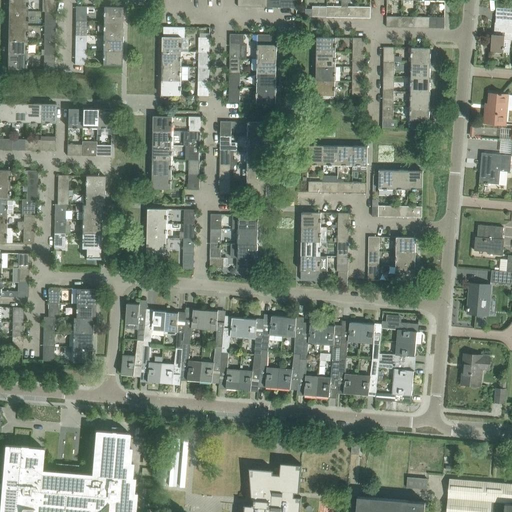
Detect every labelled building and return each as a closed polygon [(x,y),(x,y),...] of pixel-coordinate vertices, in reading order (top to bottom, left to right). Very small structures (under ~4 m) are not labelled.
[(27,11),(27,0),(8,0),(8,11),(27,11)] [(44,0),(44,11),(55,12),(55,0),(44,0)] [(75,21),(86,21),(87,6),(76,6),(75,21)] [(327,17),(327,6),(312,6),(312,17),(327,17)] [(342,6),(327,6),(327,17),(341,17),(342,6)] [(341,17),(356,18),(356,7),(342,6),(341,17)] [(122,22),(123,7),(104,7),(103,22),(122,22)] [(371,7),(370,7),(356,7),(356,18),(370,18),(371,7)] [(511,8),(496,7),(496,15),(511,16),(511,8)] [(8,25),(27,26),(27,11),(8,11),(8,25)] [(55,26),(55,12),(44,11),(44,26),(55,26)] [(386,27),(401,27),(401,16),(387,16),(386,16),(386,27)] [(416,16),(401,16),(401,27),(415,27),(416,16)] [(415,27),(430,28),(430,17),(416,16),(415,27)] [(445,17),(430,17),(430,28),(444,28),(445,17)] [(86,36),(86,21),(75,21),(75,35),(86,36)] [(103,22),(103,36),(122,36),(122,22),(103,22)] [(492,34),(490,52),(503,53),(504,52),(509,53),(511,40),(511,39),(511,23),(495,22),(494,30),(496,30),(495,34),(492,34)] [(8,40),(27,40),(27,26),(8,25),(8,40)] [(44,26),(44,40),(55,41),(55,26),(44,26)] [(164,27),(164,36),(163,36),(163,51),(182,52),(182,38),(185,38),(185,37),(185,27),(164,27)] [(230,34),(230,59),(241,59),(241,44),(244,44),(244,34),(230,34)] [(258,59),(277,60),(277,34),(258,34),(258,59)] [(75,35),(75,50),(86,50),(86,36),(75,35)] [(103,36),(103,50),(122,51),(122,36),(103,36)] [(198,52),(209,52),(210,37),(199,37),(198,52)] [(317,37),(317,52),(336,53),(336,37),(317,37)] [(353,53),(364,53),(364,38),(353,38),(353,53)] [(8,54),(27,54),(27,40),(8,40),(8,54)] [(44,55),(55,55),(55,41),(44,40),(44,55)] [(384,47),(383,62),(394,62),(395,47),(384,47)] [(431,48),(430,48),(412,47),(411,62),(430,62),(431,48)] [(86,65),(86,50),(75,50),(75,64),(85,65),(86,65)] [(103,50),(103,65),(122,65),(122,51),(103,50)] [(163,51),(162,66),(181,66),(182,52),(163,51)] [(209,67),(209,52),(198,52),(198,66),(209,67)] [(317,52),(316,67),(335,67),(336,53),(317,52)] [(353,53),(352,67),(363,67),(364,53),(353,53)] [(8,54),(7,69),(26,69),(27,54),(8,54)] [(54,70),(55,55),(44,55),(43,70),(54,70)] [(229,73),(240,73),(241,59),(230,59),(229,73)] [(257,71),(257,74),(276,74),(277,60),(258,59),(252,59),(252,69),(254,71),(257,71)] [(394,76),(394,62),(383,62),(383,76),(394,76)] [(411,62),(411,77),(430,77),(430,62),(411,62)] [(181,66),(162,66),(162,80),(181,80),(181,66)] [(198,80),(209,80),(209,67),(198,66),(198,80)] [(316,67),(316,81),(335,81),(335,67),(316,67)] [(352,81),(363,81),(363,67),(352,67),(352,81)] [(229,73),(229,87),(240,87),(240,73),(229,73)] [(257,74),(257,88),(276,88),(276,74),(257,74)] [(383,76),(383,91),(394,91),(394,76),(383,76)] [(411,77),(411,91),(430,91),(430,77),(411,77)] [(162,80),(162,95),(181,95),(181,80),(162,80)] [(209,96),(209,80),(198,80),(198,96),(209,96)] [(335,96),(335,81),(316,81),(316,95),(318,95),(335,96)] [(363,96),(363,81),(352,81),(352,96),(363,96)] [(229,102),(240,102),(240,87),(229,87),(229,102)] [(257,88),(257,102),(276,103),(276,88),(257,88)] [(394,105),(394,91),(383,91),(383,105),(394,105)] [(411,91),(411,106),(430,106),(430,91),(411,91)] [(508,95),(502,94),(502,93),(500,93),(500,94),(497,94),(497,93),(489,92),(488,102),(489,102),(488,110),(485,110),(484,123),(505,125),(508,95)] [(0,121),(12,122),(12,103),(0,102),(0,121)] [(12,122),(26,122),(26,103),(12,103),(12,122)] [(26,103),(26,122),(41,122),(41,104),(26,103)] [(56,123),(56,108),(56,104),(41,104),(41,122),(56,123)] [(393,119),(394,105),(383,105),(382,120),(396,120),(396,119),(393,119)] [(429,120),(430,106),(411,106),(410,120),(409,129),(424,129),(424,120),(426,120),(429,120)] [(83,108),(68,108),(68,127),(82,127),(83,108)] [(97,109),(83,108),(82,127),(96,128),(97,109)] [(96,128),(111,128),(112,109),(97,109),(96,128)] [(154,116),(153,131),(172,131),(173,116),(154,116)] [(190,117),(189,131),(200,131),(201,117),(190,116),(190,117)] [(396,120),(382,120),(382,128),(382,129),(396,129),(396,120)] [(221,121),(220,136),(231,136),(231,129),(232,121),(229,121),(221,121)] [(249,122),(248,136),(267,137),(268,122),(249,122)] [(153,131),(153,145),(172,145),(172,144),(172,131),(153,131)] [(200,146),(200,131),(189,131),(189,144),(189,146),(200,146)] [(231,151),(231,136),(220,136),(220,151),(231,151)] [(267,151),(267,137),(248,136),(248,144),(248,151),(267,151)] [(0,149),(11,150),(11,144),(11,139),(0,138),(0,149)] [(26,150),(26,144),(26,139),(11,139),(11,144),(11,150),(26,150)] [(40,150),(40,140),(26,139),(26,144),(26,150),(40,150)] [(55,140),(40,140),(40,150),(55,151),(55,140)] [(81,155),(82,144),(67,144),(67,155),(81,155)] [(82,144),(81,155),(95,156),(96,145),(88,144),(82,144)] [(111,145),(96,145),(95,156),(111,156),(111,145)] [(153,145),(153,160),(172,160),(172,145),(153,145)] [(309,164),(324,164),(324,145),(309,145),(309,164)] [(338,146),(324,145),(324,164),(338,165),(338,146)] [(189,146),(189,160),(200,160),(200,146),(189,146)] [(338,165),(352,165),(353,146),(338,146),(338,165)] [(367,146),(353,146),(352,165),(367,165),(367,146)] [(220,151),(220,165),(231,165),(231,151),(220,151)] [(267,165),(267,151),(248,151),(248,165),(267,165)] [(479,181),(479,182),(485,183),(485,184),(488,184),(488,183),(506,185),(507,171),(510,172),(511,155),(482,153),(481,164),(485,164),(485,169),(482,169),(481,181),(479,181)] [(153,160),(153,174),(172,174),(172,160),(153,160)] [(200,175),(200,160),(189,160),(189,175),(200,175)] [(230,180),(231,165),(220,165),(219,179),(230,180)] [(248,165),(247,180),(266,180),(267,165),(248,165)] [(10,170),(0,169),(0,184),(10,184),(10,170)] [(394,189),(394,170),(379,169),(379,175),(379,188),(394,189)] [(27,170),(27,185),(38,185),(38,170),(27,170)] [(394,189),(408,189),(409,170),(394,170),(394,189)] [(423,170),(409,170),(408,189),(422,189),(423,189),(423,173),(423,170)] [(152,188),(154,189),(171,189),(172,174),(153,174),(152,188)] [(57,189),(68,189),(69,175),(58,175),(57,189)] [(85,190),(104,190),(105,176),(86,175),(86,176),(85,190)] [(199,189),(200,175),(189,175),(188,189),(199,189)] [(352,193),(352,182),(344,182),(344,178),(338,178),(338,182),(337,193),(352,193)] [(230,180),(219,179),(219,194),(230,194),(230,180)] [(266,195),(266,180),(247,180),(247,194),(258,195),(266,195)] [(308,192),(323,192),(323,181),(309,181),(308,192)] [(323,192),(337,193),(338,182),(323,181),(323,192)] [(367,182),(352,182),(352,193),(367,193),(367,182)] [(10,184),(0,184),(0,198),(7,199),(7,198),(9,198),(10,184)] [(37,200),(38,185),(27,185),(26,199),(29,199),(35,199),(35,200),(37,200)] [(68,204),(68,189),(57,189),(57,204),(66,204),(68,204)] [(102,204),(102,205),(104,205),(104,190),(85,190),(85,204),(102,204)] [(0,212),(7,213),(13,213),(13,199),(9,199),(0,198),(0,212)] [(24,204),(24,213),(34,213),(35,200),(35,199),(29,199),(29,205),(24,204)] [(55,204),(54,218),(65,219),(66,204),(57,204),(55,204)] [(101,219),(102,205),(102,204),(85,204),(83,204),(82,210),(78,210),(76,213),(76,219),(82,219),(101,219)] [(393,206),(378,205),(372,205),(372,216),(393,217),(393,206)] [(408,206),(393,206),(393,217),(407,217),(408,206)] [(422,206),(408,206),(407,217),(422,217),(422,206)] [(148,208),(148,223),(167,223),(167,209),(148,208)] [(195,224),(195,209),(184,209),(184,224),(195,224)] [(302,212),(302,227),(321,227),(321,212),(302,212)] [(17,228),(23,228),(34,228),(34,213),(24,213),(23,221),(17,220),(17,228)] [(338,213),(338,227),(349,227),(349,213),(338,213)] [(211,214),(211,228),(222,229),(222,214),(211,214)] [(239,214),(239,229),(258,230),(258,215),(239,214)] [(54,218),(54,233),(65,233),(74,233),(74,227),(65,227),(65,219),(54,218)] [(82,233),(101,233),(101,219),(82,219),(82,233)] [(148,223),(147,238),(166,238),(167,223),(148,223)] [(184,224),(183,238),(195,238),(195,224),(184,224)] [(477,237),(475,236),(474,250),(487,251),(487,253),(503,255),(504,239),(502,239),(504,227),(478,225),(477,237)] [(302,227),(302,241),(321,242),(321,227),(302,227)] [(338,227),(338,242),(349,242),(349,227),(338,227)] [(34,243),(34,228),(23,228),(23,243),(34,243)] [(221,243),(222,229),(211,228),(210,243),(221,243)] [(239,229),(238,243),(257,244),(258,230),(239,229)] [(54,248),(65,248),(65,233),(54,233),(54,248)] [(100,249),(101,249),(101,233),(82,233),(82,248),(86,248),(86,258),(100,259),(100,257),(100,249)] [(368,251),(379,251),(380,237),(369,236),(368,251)] [(397,237),(396,251),(415,252),(416,237),(397,237)] [(166,238),(147,238),(147,252),(166,253),(166,238)] [(194,269),(195,238),(183,238),(183,253),(183,268),(181,268),(181,269),(194,269)] [(302,241),(301,256),(320,256),(321,242),(302,241)] [(338,242),(337,256),(348,256),(349,242),(338,242)] [(210,265),(210,267),(224,267),(224,258),(221,258),(221,243),(210,243),(210,265)] [(257,258),(257,244),(238,243),(238,257),(237,257),(237,267),(255,267),(256,267),(256,258),(257,258)] [(368,251),(368,265),(379,266),(379,251),(368,251)] [(396,251),(396,266),(415,266),(415,252),(396,251)] [(18,253),(18,267),(29,267),(29,253),(18,253)] [(320,271),(320,256),(301,256),(301,280),(315,280),(322,281),(322,271),(320,271)] [(348,256),(337,256),(337,271),(348,271),(348,256)] [(379,280),(379,266),(368,265),(368,280),(379,280)] [(415,266),(396,266),(396,281),(414,281),(415,281),(415,266)] [(29,282),(29,267),(18,267),(18,282),(29,282)] [(490,282),(511,284),(511,271),(507,271),(492,270),(490,282)] [(1,282),(0,281),(0,296),(0,297),(0,296),(17,297),(28,297),(29,282),(18,282),(17,290),(0,290),(1,282)] [(490,285),(471,283),(468,313),(485,314),(486,298),(489,298),(490,285)] [(49,288),(48,302),(59,302),(60,288),(49,288)] [(77,289),(76,303),(95,304),(96,289),(77,288),(77,289)] [(48,317),(54,317),(59,317),(59,302),(48,302),(48,317)] [(138,339),(144,340),(146,310),(142,309),(141,316),(139,315),(140,302),(139,304),(128,303),(127,303),(127,304),(126,320),(126,322),(138,323),(138,339)] [(95,304),(76,303),(76,317),(92,318),(95,318),(95,304)] [(13,307),(12,321),(23,321),(24,307),(13,307)] [(192,328),(204,329),(205,310),(194,309),(194,307),(192,320),(186,319),(186,316),(185,316),(185,324),(183,344),(190,344),(192,328)] [(152,329),(165,331),(166,311),(155,310),(155,308),(154,308),(153,322),(146,321),(147,313),(147,310),(146,310),(144,340),(144,345),(151,345),(152,329)] [(215,346),(223,347),(224,328),(225,319),(224,319),(224,323),(218,322),(218,309),(218,311),(205,310),(204,329),(217,330),(215,346)] [(165,331),(164,334),(175,335),(175,333),(176,333),(175,348),(183,348),(183,344),(185,324),(178,324),(179,310),(178,310),(178,312),(176,312),(166,311),(165,331)] [(271,334),(283,335),(284,316),(272,315),(273,313),(272,313),(270,327),(264,326),(264,323),(262,350),(269,351),(271,334)] [(243,338),(245,318),(233,317),(233,315),(231,328),(224,328),(223,347),(222,352),(229,352),(231,337),(243,338)] [(296,317),(284,316),(283,335),(294,336),(293,353),(301,353),(303,317),(299,317),(298,329),(296,329),(297,315),(296,315),(296,317)] [(54,331),(54,317),(48,317),(43,317),(43,331),(54,331)] [(73,317),(73,332),(92,332),(92,318),(76,317),(73,317)] [(256,319),(245,318),(243,338),(255,339),(254,355),(261,355),(262,350),(264,323),(263,331),(256,330),(257,317),(256,317),(256,319)] [(303,326),(304,317),(303,317),(301,353),(300,359),(308,359),(309,343),(321,344),(323,325),(311,324),(311,322),(309,335),(303,334),(303,326)] [(341,338),(340,357),(348,358),(350,341),(360,342),(362,323),(351,322),(351,320),(350,320),(349,333),(342,333),(342,329),(341,338)] [(12,321),(12,336),(23,336),(23,321),(12,321)] [(382,323),(382,328),(398,330),(397,342),(416,343),(417,332),(419,332),(419,331),(406,330),(406,323),(410,323),(401,322),(387,321),(382,321),(382,323)] [(362,323),(360,342),(373,344),(372,360),(378,361),(379,354),(381,336),(374,335),(375,322),(374,322),(374,324),(362,323)] [(335,326),(323,325),(321,344),(334,345),(332,361),(339,362),(340,357),(341,338),(335,337),(335,324),(335,326)] [(54,345),(54,331),(43,331),(43,345),(54,345)] [(73,332),(73,346),(92,347),(92,332),(73,332)] [(23,351),(23,336),(12,336),(12,351),(23,351)] [(142,369),(144,345),(144,340),(138,339),(138,340),(136,356),(123,355),(123,357),(121,374),(133,375),(133,377),(134,377),(135,364),(142,364),(141,373),(142,373),(142,369)] [(379,354),(378,361),(403,362),(404,355),(417,356),(417,355),(415,355),(416,343),(397,342),(396,355),(379,354)] [(188,380),(200,381),(201,360),(189,359),(190,344),(183,344),(183,348),(181,368),(188,368),(187,382),(188,382),(188,380)] [(54,361),(54,345),(43,345),(43,361),(54,361)] [(144,345),(142,369),(149,370),(148,383),(149,381),(161,382),(162,362),(163,357),(155,356),(155,362),(150,361),(151,345),(144,345)] [(92,347),(73,346),(73,361),(92,362),(92,347)] [(220,376),(222,352),(223,347),(215,346),(214,361),(201,360),(200,381),(212,382),(211,384),(212,384),(213,370),(220,371),(219,379),(220,379),(220,376)] [(162,362),(161,382),(172,383),(172,385),(174,372),(176,372),(181,373),(180,376),(181,376),(181,368),(183,348),(175,348),(174,363),(162,362)] [(266,386),(279,387),(280,367),(268,366),(269,351),(262,350),(261,355),(260,374),(266,375),(266,388),(266,386)] [(228,367),(229,352),(222,352),(220,376),(227,377),(226,390),(227,390),(227,388),(239,389),(241,368),(228,367)] [(298,386),(300,359),(301,353),(293,353),(292,368),(280,367),(279,387),(290,388),(290,390),(292,377),(298,378),(297,386),(298,386)] [(480,368),(489,369),(490,358),(481,357),(481,355),(464,354),(462,384),(479,385),(480,368)] [(253,369),(241,368),(239,389),(250,390),(250,392),(251,392),(252,379),(257,379),(257,383),(259,383),(260,374),(261,355),(254,355),(253,369)] [(339,362),(337,389),(338,381),(345,382),(344,395),(345,393),(356,394),(358,373),(347,372),(348,358),(340,357),(339,362)] [(307,374),(308,359),(300,359),(298,386),(298,383),(305,383),(304,396),(305,396),(305,395),(317,396),(319,375),(307,374)] [(358,373),(356,394),(368,395),(368,397),(370,384),(376,384),(377,379),(378,370),(378,367),(378,361),(372,360),(371,374),(358,373)] [(331,376),(319,375),(317,396),(328,396),(328,398),(329,398),(330,385),(337,386),(337,389),(339,362),(332,361),(331,376)] [(378,361),(378,367),(395,369),(394,381),(413,383),(414,371),(416,371),(403,369),(403,367),(412,367),(412,363),(403,362),(378,361)] [(375,397),(375,399),(403,402),(406,402),(407,395),(414,395),(414,394),(412,394),(413,383),(394,381),(393,393),(376,392),(375,397)] [(494,401),(505,402),(507,390),(496,389),(494,401)] [(128,447),(129,432),(95,430),(95,431),(91,473),(42,469),(42,463),(44,448),(43,448),(43,447),(30,446),(14,445),(5,444),(5,445),(4,445),(3,462),(0,495),(0,511),(134,511),(136,492),(133,492),(134,477),(131,477),(133,462),(130,462),(131,447),(128,447)] [(360,443),(352,442),(351,453),(359,454),(360,443)] [(300,511),(302,497),(294,496),(295,492),(299,493),(302,464),(281,463),(280,474),(273,474),(274,469),(250,467),(252,499),(253,499),(253,505),(244,504),(244,505),(245,505),(244,511),(300,511)] [(428,479),(408,477),(407,487),(427,489),(428,479)] [(424,511),(426,502),(358,496),(356,511),(511,511),(511,483),(449,478),(446,511),(424,511)]
